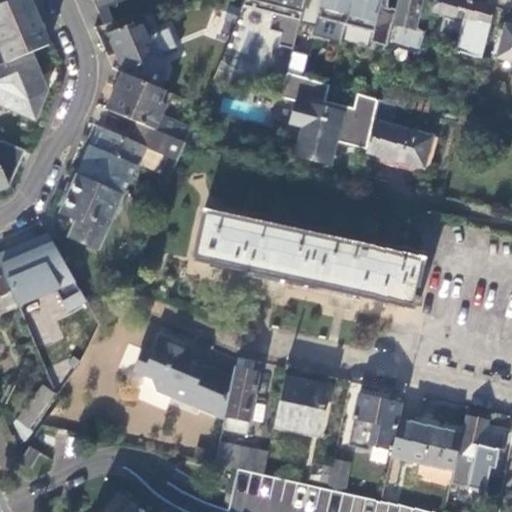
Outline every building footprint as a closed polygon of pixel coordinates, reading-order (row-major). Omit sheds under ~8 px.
[(48,45),(29,0),(16,0),(0,6),(0,46),(1,46),(8,63),(31,53),(48,45)] [(94,0),(99,10),(125,0),(94,0)] [(246,0),(244,5),(273,13),(269,29),(282,32),(279,45),(293,48),(299,23),(304,0),(246,0)] [(351,0),(304,0),(299,23),(315,27),(318,17),(345,24),(351,0)] [(398,0),(351,0),(345,24),(373,31),(370,41),(387,45),(387,42),(398,0)] [(421,0),(398,0),(387,42),(422,51),(428,29),(415,25),(421,0)] [(482,54),(495,5),(474,0),(434,0),(432,9),(464,17),(456,47),(482,54)] [(108,34),(122,74),(160,89),(168,71),(155,34),(157,35),(152,21),(134,28),(132,25),(108,34)] [(511,24),(505,23),(504,27),(500,26),(493,52),(511,56),(511,24)] [(8,63),(0,66),(0,102),(36,118),(46,91),(31,53),(8,63)] [(160,89),(122,74),(108,110),(137,122),(185,143),(192,128),(161,115),(171,93),(160,89)] [(397,87),(393,102),(396,103),(408,106),(411,94),(412,91),(397,87)] [(438,102),(411,94),(408,106),(435,113),(438,102)] [(393,102),(382,99),(368,152),(425,167),(434,134),(391,122),(396,103),(393,102)] [(494,116),(468,110),(465,121),(491,128),(494,116)] [(177,161),(185,143),(137,122),(129,140),(109,132),(88,179),(124,195),(126,195),(146,148),(177,161)] [(0,190),(10,186),(0,162),(0,190)] [(88,179),(77,174),(60,212),(76,220),(70,236),(100,250),(124,195),(88,179)] [(152,207),(157,209),(166,188),(158,185),(150,201),(154,202),(152,207)] [(348,294),(414,308),(415,305),(421,306),(423,297),(417,297),(425,259),(204,212),(193,261),(270,277),(269,282),(279,283),(279,280),(339,293),(338,297),(347,299),(348,294)] [(49,234),(0,255),(0,261),(12,290),(19,306),(56,289),(69,310),(87,301),(49,234)] [(0,314),(19,306),(12,290),(10,290),(0,266),(0,314)] [(224,419),(233,376),(196,361),(190,353),(192,349),(157,336),(150,355),(141,351),(132,373),(150,380),(156,392),(224,419)] [(254,370),(257,361),(239,357),(237,367),(235,366),(233,376),(225,415),(249,421),(261,372),(254,370)] [(328,386),(285,376),(275,425),(317,434),(328,386)] [(17,420),(28,428),(54,394),(42,386),(17,420)] [(370,442),(391,448),(402,403),(359,393),(354,418),(374,423),(370,442)] [(456,464),(477,468),(477,462),(495,466),(499,450),(503,450),(507,429),(487,424),(488,418),(467,414),(456,464)] [(454,467),(462,431),(400,418),(392,454),(454,467)] [(221,441),(216,464),(265,475),(269,452),(221,441)] [(24,464),(33,468),(41,453),(33,449),(24,464)] [(352,452),(336,449),(332,467),(328,488),(343,491),(352,452)] [(323,466),(319,486),(328,488),(332,467),(323,466)] [(171,511),(170,511),(168,511),(151,511),(124,493),(112,511),(171,511)] [(491,511),(446,502),(444,511),(491,511)]
